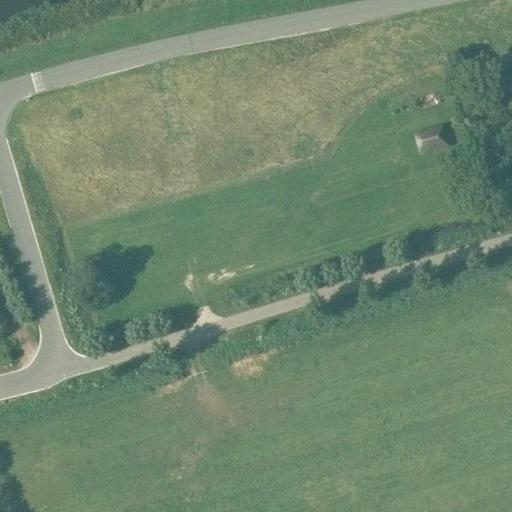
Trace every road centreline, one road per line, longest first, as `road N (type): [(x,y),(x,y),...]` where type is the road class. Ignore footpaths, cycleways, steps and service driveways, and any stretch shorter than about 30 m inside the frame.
road 1 (tertiary): [(0,96),(249,35),(463,0)]
road 2 (unclassified): [(58,375),(511,243)]
road 3 (unclassified): [(58,375),(0,103)]
